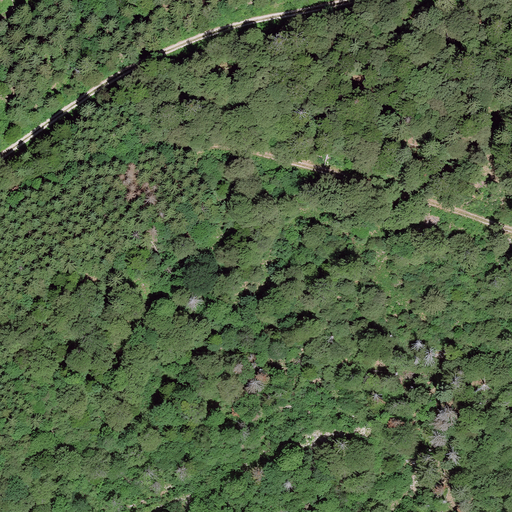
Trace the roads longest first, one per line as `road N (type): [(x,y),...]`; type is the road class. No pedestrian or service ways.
road 1 (track): [(511,231),(345,177),(204,145),(78,165),(0,196)]
road 2 (track): [(0,156),(164,52),(241,25),(365,0)]
road 3 (track): [(125,511),(211,475),(287,427),(351,422)]
